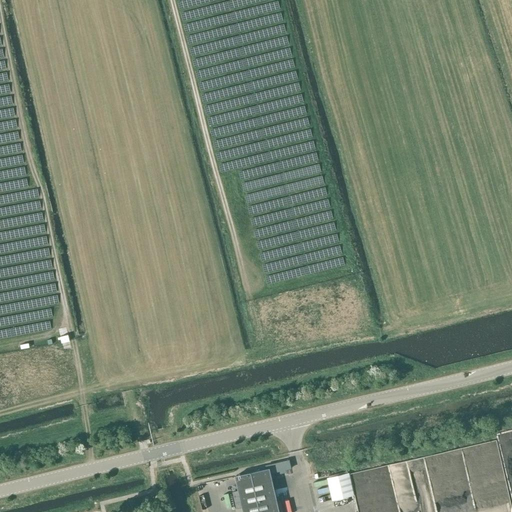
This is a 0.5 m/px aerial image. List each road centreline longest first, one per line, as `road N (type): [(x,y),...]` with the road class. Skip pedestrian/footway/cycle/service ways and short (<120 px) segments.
road 1 (unclassified): [(0,491),(287,422)]
road 2 (unclassified): [(287,422),(511,371)]
